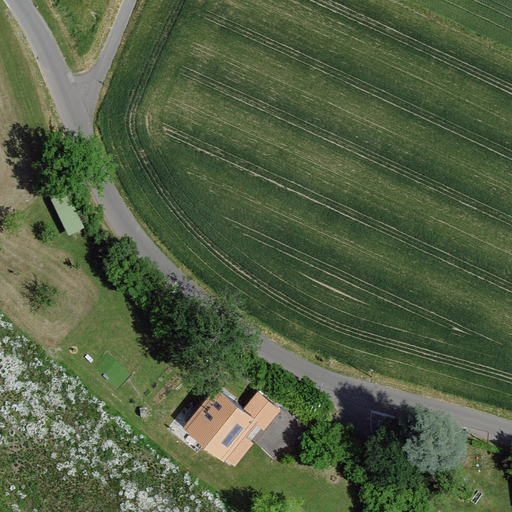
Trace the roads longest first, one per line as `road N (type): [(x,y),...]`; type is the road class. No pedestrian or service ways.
road 1 (unclassified): [(77,127),(109,200),(182,288),(277,356),(381,398)]
road 2 (unclassified): [(19,0),(77,127)]
road 3 (unclassified): [(77,127),(131,0)]
road 4 (unclassified): [(381,398),(511,433)]
